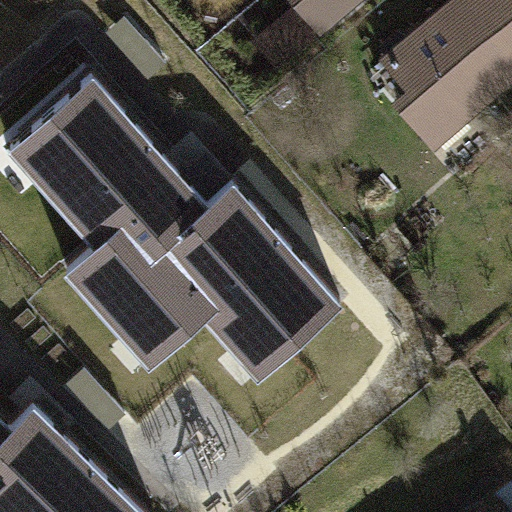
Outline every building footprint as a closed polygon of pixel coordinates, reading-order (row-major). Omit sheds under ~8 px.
[(289,0),(311,27),(343,0),(289,0)] [(511,0),(434,0),(375,50),(403,82),(387,96),(428,144),(511,71),(511,0)] [(126,17),(108,33),(149,80),(167,65),(126,17)] [(71,263),(153,355),(210,304),(262,362),(335,296),(230,179),(206,201),(92,74),(17,141),(102,235),(71,263)] [(397,220),(413,238),(431,222),(414,204),(397,220)] [(0,414),(0,511),(153,511),(33,397),(9,423),(0,414)] [(511,511),(511,488),(503,475),(451,511),(511,511)]
